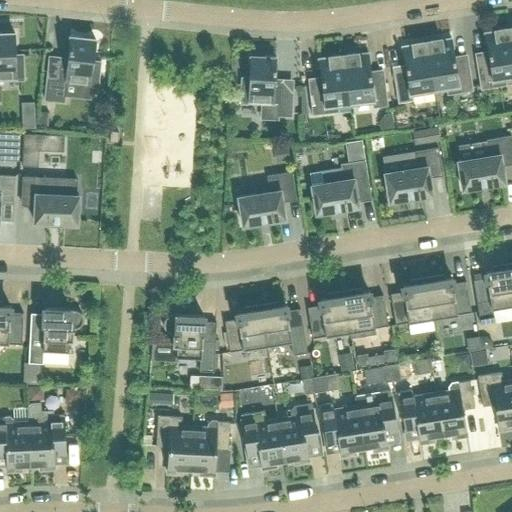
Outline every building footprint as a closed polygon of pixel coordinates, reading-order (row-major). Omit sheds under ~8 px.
[(504,76),(511,75),(511,46),(509,26),(494,28),(494,32),(484,33),(488,57),(476,59),(481,88),(505,84),(504,76)] [(0,78),(24,77),(23,54),(15,54),(15,32),(0,32),(0,78)] [(49,62),(47,79),(45,98),(64,100),(66,81),(98,84),(100,61),(93,60),(95,39),(70,36),(67,64),(49,62)] [(441,37),(426,40),(434,88),(446,86),(448,93),(472,89),(467,61),(455,62),(451,39),(441,40),(441,37)] [(411,92),(434,88),(426,40),(411,42),(412,45),(402,47),(406,71),(394,73),(398,101),(412,99),(411,92)] [(343,53),(349,101),(372,99),(373,106),(387,104),(383,76),(371,77),(368,53),(358,54),(358,51),(343,53)] [(336,103),(349,101),(343,53),(328,55),(329,58),(319,59),(321,83),(309,85),(313,113),(337,110),(336,103)] [(241,77),(240,100),(278,102),(278,115),(291,115),(292,86),(274,85),(276,57),(250,55),(249,77),(241,77)] [(23,132),(0,130),(0,160),(22,161),(23,132)] [(110,131),(109,141),(110,141),(117,142),(118,141),(118,131),(110,130),(110,131)] [(489,154),(457,159),(462,188),(505,181),(502,163),(511,161),(511,142),(511,135),(487,139),(489,154)] [(416,166),(384,171),(389,200),(431,193),(428,175),(442,173),(438,147),(414,151),(416,166)] [(309,172),(311,184),(316,212),(358,205),(355,187),(369,185),(364,159),(340,163),(341,167),(309,172)] [(238,196),(242,224),(285,217),(282,199),(295,197),(291,171),(267,175),(270,190),(238,196)] [(0,174),(0,200),(13,201),(14,175),(0,174)] [(23,176),(21,202),(35,202),(34,221),(77,223),(78,194),(76,194),(77,178),(23,176)] [(511,304),(511,280),(509,263),(492,266),(492,270),(485,271),(487,281),(475,283),(475,279),(473,279),(480,323),(482,323),(495,321),(492,307),(511,304)] [(443,274),(426,277),(433,317),(469,311),(469,312),(471,311),(465,280),(464,280),(464,284),(453,286),(451,277),(444,278),(443,274)] [(397,323),(433,317),(426,277),(409,280),(410,284),(402,285),(404,294),(392,296),(392,292),(390,292),(395,324),(397,323)] [(361,288),(343,290),(350,331),(386,325),(388,325),(383,294),(381,294),(381,298),(370,300),(369,290),(361,292),(361,288)] [(350,331),(343,290),(326,293),(327,297),(319,299),(321,308),(309,310),(309,306),(307,306),(312,337),(314,337),(350,331)] [(3,301),(0,301),(0,341),(20,343),(21,343),(23,312),(21,312),(21,316),(10,315),(10,306),(3,305),(3,301)] [(260,304),(267,344),(290,341),(292,354),(305,352),(307,352),(300,307),(298,308),(299,312),(287,314),(286,304),(278,305),(278,301),(260,304)] [(231,350),(267,344),(260,304),(243,307),(244,311),(236,312),(238,322),(227,323),(226,319),(224,320),(229,351),(231,351),(231,350)] [(31,312),(29,348),(28,360),(43,361),(44,349),(68,350),(69,338),(73,338),(73,328),(75,328),(77,327),(78,326),(80,326),(81,324),(82,323),(83,321),(83,320),(83,318),(83,316),(82,315),(81,313),(80,312),(79,311),(78,310),(76,309),(74,309),(44,307),(44,313),(31,312)] [(203,315),(173,314),(172,314),(170,314),(168,315),(167,315),(166,316),(165,318),(164,319),(163,321),(163,323),(163,324),(164,326),(164,327),(165,329),(166,330),(168,331),(169,332),(172,332),(172,343),(176,343),(175,355),(200,356),(199,370),(212,370),(212,371),(214,371),(216,321),(203,321),(203,315)] [(24,366),(24,381),(39,382),(39,367),(24,366)] [(511,375),(502,377),(501,371),(477,375),(482,405),(494,403),(498,430),(511,427),(511,375)] [(458,388),(435,392),(442,436),(452,434),(452,437),(466,435),(462,409),(474,407),(470,379),(457,381),(458,388)] [(397,431),(390,389),(355,395),(356,405),(363,449),(373,447),(373,450),(387,448),(385,433),(397,431)] [(442,436),(435,392),(412,395),(411,389),(399,391),(405,430),(417,428),(419,443),(434,440),(433,437),(442,436)] [(290,410),(291,415),(277,417),(285,462),(294,460),(294,463),(308,461),(306,447),(318,445),(316,433),(311,402),(299,404),(294,405),(290,410)] [(363,449),(356,405),(333,408),(332,402),(320,404),(324,431),(336,429),(341,456),(355,453),(354,450),(363,449)] [(41,409),(41,421),(28,422),(30,466),(39,466),(40,469),(54,468),(53,453),(66,452),(64,413),(53,414),(53,408),(41,409)] [(275,463),(285,462),(277,417),(266,419),(264,410),(240,414),(245,444),(247,457),(259,455),(262,469),(276,466),(275,463)] [(181,470),(191,470),(193,426),(181,425),(181,416),(157,414),(156,445),(168,446),(167,472),(181,473),(181,470)] [(30,466),(28,422),(5,423),(4,416),(0,416),(0,455),(6,456),(7,470),(21,470),(21,467),(30,466)] [(193,426),(191,470),(200,471),(200,474),(214,475),(215,448),(228,449),(229,421),(212,420),(208,423),(208,426),(193,426)]
